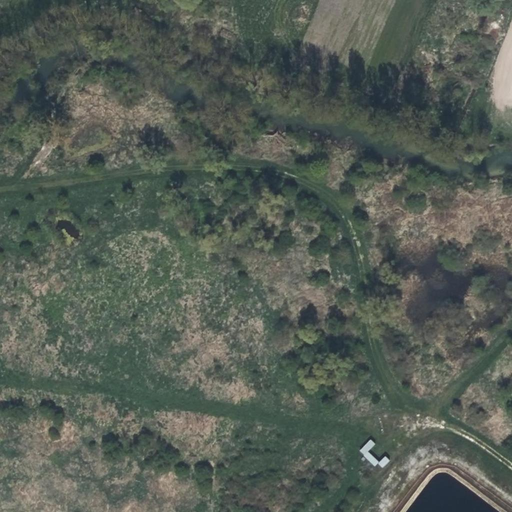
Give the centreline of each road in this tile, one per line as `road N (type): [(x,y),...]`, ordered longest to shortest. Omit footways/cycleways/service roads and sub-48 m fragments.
road 1 (track): [(511,467),(381,375),(359,250),(330,194),(226,166),(0,189)]
road 2 (track): [(234,0),(224,32),(242,54),(374,101),(396,87),(430,0)]
